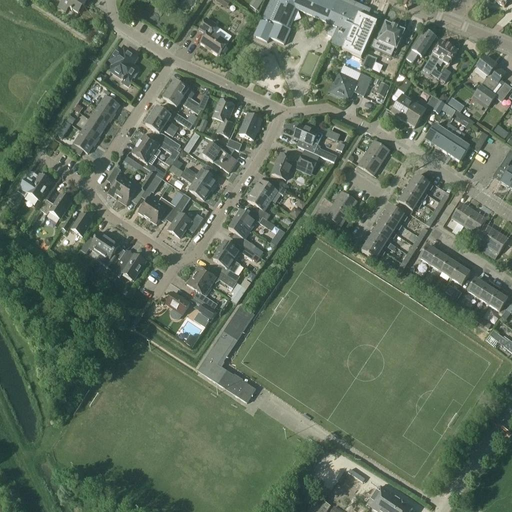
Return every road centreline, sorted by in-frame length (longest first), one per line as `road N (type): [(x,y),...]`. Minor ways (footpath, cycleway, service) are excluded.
road 1 (residential): [(282,110),(267,147),(187,260),(176,261),(106,215),(89,185)]
road 2 (residential): [(511,286),(433,237),(462,185)]
road 3 (residential): [(89,185),(171,60)]
road 4 (residential): [(413,154),(326,109),(282,110)]
road 5 (residential): [(282,110),(171,60)]
